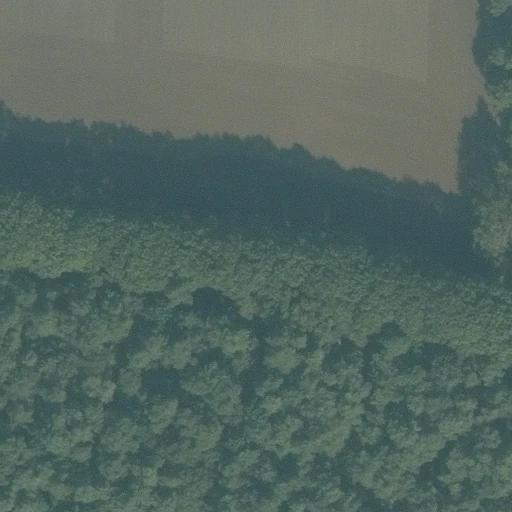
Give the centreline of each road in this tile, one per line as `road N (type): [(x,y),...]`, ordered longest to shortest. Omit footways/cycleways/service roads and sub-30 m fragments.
road 1 (track): [(201,511),(285,271),(0,234)]
road 2 (track): [(285,271),(511,335)]
